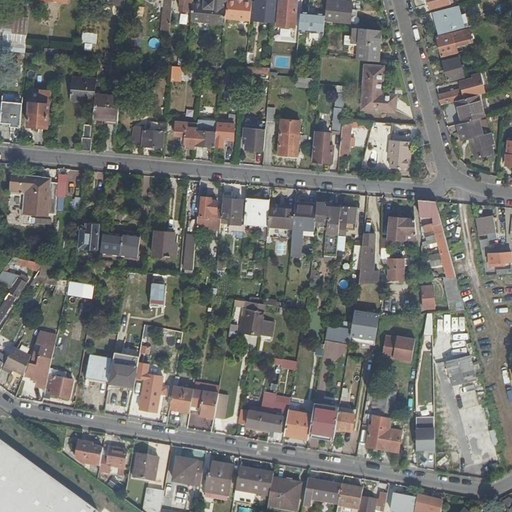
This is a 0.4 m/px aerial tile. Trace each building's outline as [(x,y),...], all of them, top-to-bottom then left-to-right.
[(164,0),(162,35),(170,35),(173,0),(164,0)] [(193,0),(180,0),(180,10),(185,11),(192,11),(193,3),(193,0)] [(201,23),(226,25),(226,19),(227,0),(214,0),(214,1),(209,1),(208,1),(208,4),(204,4),(203,4),(201,23)] [(252,2),(234,0),(227,0),(226,19),(250,22),(251,12),(252,2)] [(257,0),(256,18),(276,19),(277,7),(274,7),(274,0),(257,0)] [(295,27),(297,0),(279,0),(278,25),(295,27)] [(327,0),(327,10),(326,19),(350,23),(351,15),(351,9),(352,2),(331,0),(327,0)] [(453,4),(452,1),(450,1),(449,0),(424,0),(426,5),(429,5),(430,9),(453,4)] [(192,14),(191,22),(201,23),(203,4),(193,3),(192,11),(192,14)] [(435,13),(440,35),(463,29),(457,7),(435,13)] [(325,12),(301,10),(299,30),(324,32),(325,12)] [(0,50),(25,53),(26,48),(28,18),(13,17),(12,34),(0,32),(0,50)] [(191,30),(200,31),(201,23),(191,22),(191,30)] [(200,31),(225,33),(226,25),(201,23),(200,31)] [(359,60),(378,62),(380,44),(377,44),(378,34),(381,35),(381,30),(354,28),(352,49),(359,49),(359,60)] [(463,51),(461,44),(473,41),(469,28),(436,37),(442,57),(463,51)] [(352,49),(351,59),(359,60),(359,49),(352,49)] [(464,77),(462,69),(465,68),(463,65),(461,65),(459,57),(443,61),(448,81),(464,77)] [(395,111),(397,96),(381,94),(384,67),(368,65),(364,107),(395,111)] [(183,67),(173,66),(172,80),(181,81),(183,67)] [(221,83),(220,84),(228,85),(229,71),(222,71),(221,83)] [(472,78),(460,81),(462,89),(463,93),(468,92),(469,98),(478,95),(480,95),(484,94),(479,73),(471,75),(472,78)] [(310,78),(296,77),(296,86),(309,87),(310,78)] [(95,104),(96,95),(97,80),(73,78),(71,102),(95,104)] [(462,89),(439,95),(442,105),(457,101),(469,98),(468,92),(463,93),(462,89)] [(39,98),(30,98),(30,103),(29,125),(47,127),(48,114),(50,91),(40,90),(39,98)] [(24,96),(3,94),(0,124),(0,125),(21,127),(24,96)] [(343,119),(346,95),(336,94),(333,133),(342,134),(343,119)] [(118,121),(120,97),(96,95),(95,104),(94,118),(118,121)] [(484,118),(478,95),(469,98),(457,101),(463,123),(479,119),(484,118)] [(275,122),(276,108),(268,108),(267,122),(275,122)] [(511,110),(504,112),(503,121),(511,118),(511,110)] [(217,123),(215,146),(223,147),(224,137),(234,138),(234,130),(235,130),(236,113),(230,113),(229,120),(228,123),(220,123),(217,123)] [(279,155),(298,156),(301,121),(282,119),(282,123),(279,155)] [(372,122),(343,119),(342,134),(340,155),(349,156),(352,128),(358,128),(358,127),(371,128),(372,122)] [(484,136),(479,119),(463,123),(457,125),(462,142),(471,139),(473,139),(473,142),(472,142),(476,159),(493,154),(492,146),(494,145),(492,136),(484,139),(484,136)] [(196,145),(215,146),(217,123),(198,121),(198,124),(196,145)] [(247,149),(264,151),(267,122),(258,121),(258,125),(246,124),(244,139),(248,140),(247,149)] [(143,130),(142,143),(143,143),(143,146),(163,148),(164,132),(167,132),(168,123),(151,122),(150,131),(143,130)] [(185,148),(196,148),(196,145),(198,124),(176,122),(175,134),(183,135),(182,144),(185,144),(185,148)] [(380,146),(384,123),(375,122),(371,144),(380,146)] [(81,150),(91,151),(92,138),(90,138),(92,125),(85,124),(83,137),(82,137),(81,150)] [(333,163),(335,147),(328,146),(330,135),(325,135),(325,133),(316,132),(314,161),(333,163)] [(408,157),(408,150),(409,142),(390,140),(389,156),(392,156),(391,169),(410,170),(411,157),(408,157)] [(29,194),(27,214),(48,216),(48,214),(56,215),(59,182),(51,182),(51,177),(30,176),(13,174),(11,193),(29,194)] [(224,193),(222,217),(234,218),(233,222),(241,223),(243,200),(232,199),(232,193),(224,193)] [(65,210),(67,196),(61,195),(58,209),(65,210)] [(200,217),(198,217),(197,228),(215,230),(216,218),(218,201),(211,201),(211,198),(202,197),(200,217)] [(270,203),(247,200),(245,224),(268,226),(270,205),(270,203)] [(447,277),(456,277),(436,202),(419,200),(420,216),(433,217),(434,225),(421,227),(422,232),(435,230),(437,236),(427,238),(428,241),(423,242),(423,245),(430,244),(438,243),(439,246),(442,259),(428,263),(428,269),(444,264),(447,277)] [(317,207),(315,225),(329,227),(328,232),(326,232),(324,260),(337,261),(339,229),(341,209),(327,208),(327,205),(317,204),(317,207)] [(268,227),(294,230),(296,211),(284,209),(284,206),(270,205),(268,226),(268,227)] [(303,230),(314,231),(315,225),(317,207),(296,205),(296,208),(296,211),(294,230),(291,256),(301,256),(303,230)] [(341,209),(339,229),(356,230),(358,207),(341,206),(341,209)] [(476,220),(479,235),(488,234),(489,239),(497,238),(494,217),(476,220)] [(390,218),(389,239),(390,239),(418,241),(415,219),(390,218)] [(88,224),(87,228),(82,227),(80,247),(98,249),(99,225),(88,224)] [(176,254),(177,243),(174,243),(175,233),(156,231),(153,252),(176,254)] [(120,255),(123,255),(139,256),(139,250),(141,235),(124,233),(123,236),(107,234),(106,234),(105,234),(104,234),(102,233),(101,253),(109,253),(120,255)] [(186,253),(194,254),(196,235),(188,234),(186,253)] [(376,235),(364,234),(364,244),(362,259),(361,268),(360,284),(381,282),(381,279),(379,279),(379,272),(374,272),(376,235)] [(389,239),(382,239),(382,248),(390,248),(390,239),(389,239)] [(76,266),(77,253),(75,253),(76,243),(54,241),(52,264),(59,265),(60,252),(66,252),(65,265),(76,266)] [(362,259),(364,244),(355,243),(352,267),(361,268),(362,259)] [(390,248),(382,248),(382,258),(389,258),(390,258),(390,248)] [(505,263),(511,262),(511,261),(511,253),(489,253),(490,267),(505,266),(505,263)] [(19,258),(14,257),(9,263),(17,265),(19,258)] [(23,259),(19,258),(17,265),(33,268),(32,277),(35,279),(37,275),(41,270),(42,263),(23,259)] [(390,258),(389,258),(389,278),(391,280),(404,280),(404,259),(390,258)] [(101,261),(101,268),(113,269),(113,262),(101,261)] [(4,271),(0,275),(0,277),(15,284),(19,279),(18,278),(4,271)] [(37,275),(35,279),(31,285),(33,286),(35,281),(45,283),(48,277),(42,276),(37,275)] [(20,277),(19,279),(15,284),(3,302),(5,303),(11,307),(28,281),(27,279),(20,277)] [(59,280),(48,277),(45,283),(57,286),(59,280)] [(450,311),(465,310),(456,277),(447,277),(444,278),(450,311)] [(59,280),(57,286),(68,288),(70,281),(59,280)] [(220,294),(227,296),(230,282),(223,280),(220,294)] [(153,304),(167,305),(169,283),(154,282),(153,304)] [(424,310),(435,309),(433,286),(422,287),(424,310)] [(266,335),(268,321),(262,320),(264,311),(258,310),(259,303),(249,302),(244,332),(266,335)] [(8,311),(11,307),(5,303),(2,307),(8,311)] [(376,340),(380,315),(361,312),(357,337),(376,340)] [(325,341),(350,345),(352,329),(328,325),(325,341)] [(144,334),(153,336),(154,328),(146,326),(144,334)] [(417,360),(418,336),(385,335),(384,359),(417,360)] [(32,353),(14,347),(4,365),(25,373),(28,363),(30,359),(32,353)] [(114,361),(114,359),(90,355),(87,376),(110,379),(114,361)] [(275,365),(297,369),(299,362),(277,357),(275,365)] [(47,366),(30,359),(28,363),(46,369),(47,366)] [(28,363),(25,373),(24,375),(46,383),(49,375),(50,368),(52,361),(49,361),(47,366),(46,369),(28,363)] [(110,379),(109,383),(128,387),(128,384),(135,385),(136,377),(138,365),(114,361),(110,379)] [(150,363),(139,362),(138,365),(136,377),(147,378),(141,409),(157,412),(162,381),(163,381),(164,376),(148,373),(150,363)] [(50,368),(49,375),(65,378),(67,372),(50,368)] [(46,383),(43,397),(50,398),(51,394),(59,395),(58,398),(62,398),(63,396),(69,398),(73,380),(65,378),(49,375),(46,383)] [(476,382),(452,386),(473,462),(497,456),(489,427),(488,427),(476,382)] [(170,408),(190,411),(194,390),(194,389),(174,386),(170,408)] [(106,409),(115,411),(118,389),(109,388),(106,409)] [(199,415),(214,417),(219,394),(203,391),(194,390),(190,411),(190,413),(199,415)] [(219,394),(214,417),(225,420),(229,396),(219,394)] [(338,413),(339,408),(313,412),(312,415),(309,434),(334,439),(336,429),(338,413)] [(284,416),(273,414),(269,414),(269,410),(262,409),(261,413),(249,411),(248,426),(251,427),(271,430),(282,432),(284,417),(284,416)] [(248,426),(249,411),(241,410),(239,424),(241,425),(248,426)] [(288,411),(284,435),(309,440),(309,434),(312,415),(288,411)] [(354,415),(338,413),(336,429),(351,432),(354,415)] [(403,453),(407,430),(394,428),(395,418),(374,414),(368,447),(403,453)] [(434,427),(415,427),(415,449),(426,448),(426,451),(434,451),(434,427)] [(100,454),(97,470),(107,472),(109,466),(116,468),(115,474),(120,475),(124,450),(109,447),(107,455),(100,454)] [(107,455),(109,447),(104,447),(102,447),(100,454),(107,455)] [(92,449),(75,451),(74,458),(79,462),(97,466),(100,449),(97,449),(92,449)] [(153,480),(156,457),(135,454),(131,476),(153,480)] [(172,480),(200,485),(203,463),(176,459),(172,480)] [(227,494),(232,465),(210,462),(205,491),(227,494)] [(238,466),(234,489),(252,492),(268,495),(272,475),(272,472),(238,466)] [(268,495),(266,506),(268,506),(269,505),(296,509),(300,482),(273,478),(274,476),(272,475),(268,495)] [(336,503),(340,484),(307,478),(302,504),(310,506),(311,498),(336,503)] [(360,488),(340,484),(336,503),(336,505),(357,508),(360,488)] [(234,489),(232,498),(251,501),(252,492),(234,489)] [(148,491),(144,511),(159,511),(162,493),(148,491)] [(379,511),(383,511),(387,492),(381,491),(378,503),(381,503),(379,511)] [(413,511),(415,503),(416,498),(393,494),(390,510),(401,511),(400,511),(413,511)] [(360,495),(357,511),(373,511),(373,510),(375,502),(375,499),(360,495)] [(439,511),(441,508),(438,507),(439,499),(435,499),(418,496),(417,503),(415,503),(413,511),(439,511)]
